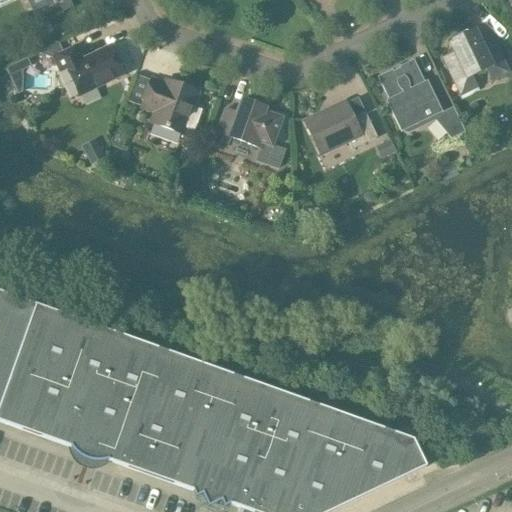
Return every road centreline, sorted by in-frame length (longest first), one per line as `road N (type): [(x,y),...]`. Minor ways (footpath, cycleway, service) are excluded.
road 1 (residential): [(448,0),(289,72),(152,26),(138,0)]
road 2 (unclassified): [(400,511),(511,459)]
